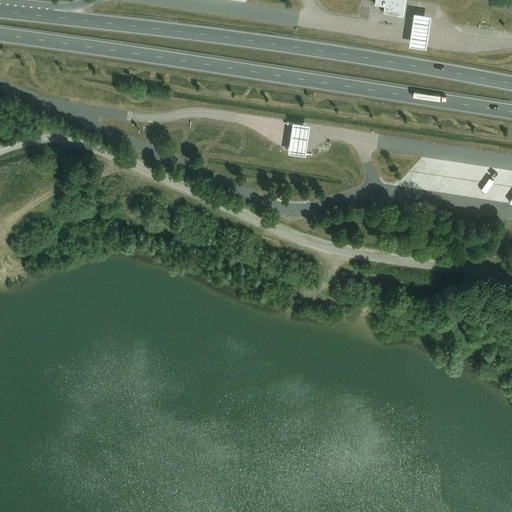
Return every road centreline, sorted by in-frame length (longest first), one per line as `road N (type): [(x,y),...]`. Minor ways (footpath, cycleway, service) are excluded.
road 1 (trunk): [(0,35),(511,111)]
road 2 (trunk): [(511,85),(47,16)]
road 3 (unclassified): [(0,148),(81,138),(331,251),(389,258)]
road 4 (unclassified): [(511,273),(389,258)]
